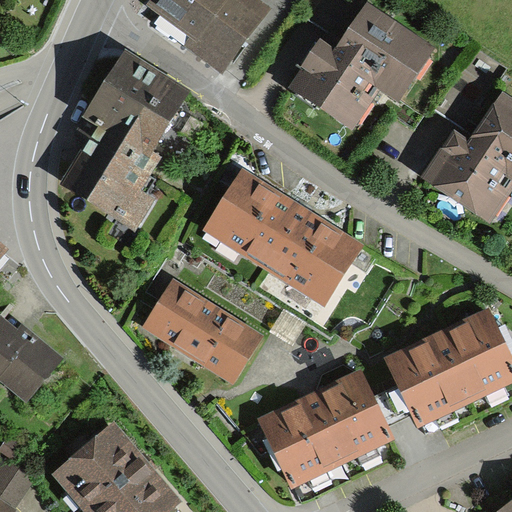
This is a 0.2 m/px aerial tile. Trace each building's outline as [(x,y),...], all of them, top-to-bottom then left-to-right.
[(157,0),(150,10),(193,42),(188,49),(222,74),(270,10),(255,0),(157,0)] [(435,49),(368,6),(337,54),(327,47),(321,44),(288,94),(353,136),(380,94),(398,106),(435,49)] [(194,93),(126,51),(78,128),(92,137),(61,186),(134,230),(152,201),(141,194),(162,161),(155,157),(194,93)] [(511,102),(503,96),(473,143),(455,131),(422,183),(491,228),(511,195),(511,102)] [(304,207),(243,170),(202,237),(325,311),(363,248),(345,238),(348,234),(304,207)] [(267,340),(176,282),(144,333),(235,390),(267,340)] [(511,366),(487,315),(386,364),(419,433),(511,388),(511,366)] [(16,337),(0,323),(0,381),(29,405),(63,362),(23,329),(16,337)] [(359,375),(259,423),(293,493),(393,445),(359,375)] [(114,424),(53,475),(83,511),(171,511),(181,504),(146,463),(114,424)] [(0,468),(0,511),(14,511),(36,480),(5,460),(0,468)]
